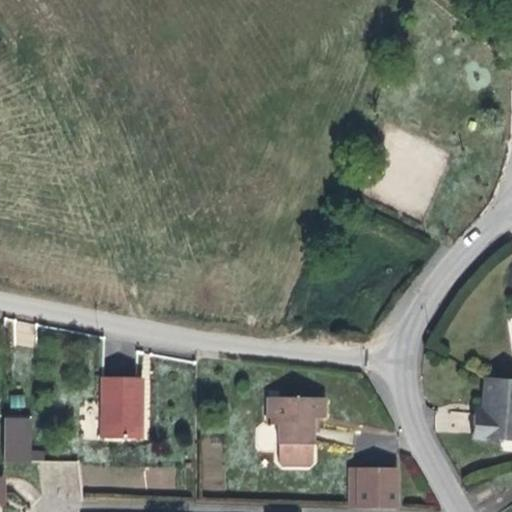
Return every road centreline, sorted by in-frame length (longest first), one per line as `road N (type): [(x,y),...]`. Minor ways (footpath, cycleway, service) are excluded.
road 1 (residential): [(498,219),(346,169),(238,112),(0,66)]
road 2 (residential): [(392,356),(276,351),(0,301)]
road 3 (residential): [(325,511),(58,506)]
road 4 (residential): [(392,356),(414,309),(498,219)]
road 5 (residential): [(460,511),(398,392),(392,356)]
